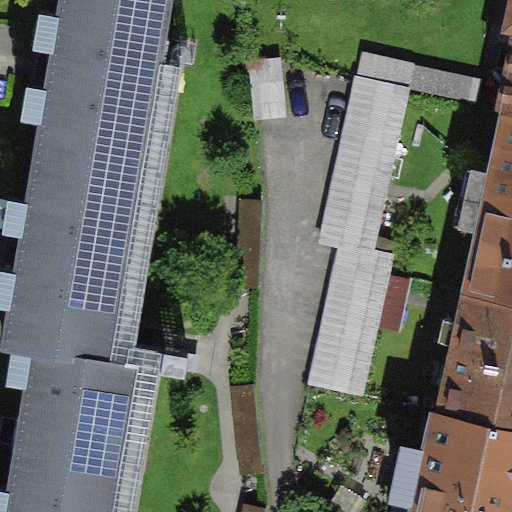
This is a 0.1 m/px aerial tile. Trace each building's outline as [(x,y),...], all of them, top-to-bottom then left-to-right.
[(67,0),(40,163),(140,179),(148,134),(154,132),(159,107),(154,103),(162,61),(167,59),(171,35),(166,31),(170,0),(67,0)] [(511,113),(511,63),(502,111),(508,112),(511,113)] [(412,89),(361,78),(325,242),(342,246),(376,253),(412,89)] [(511,302),(511,113),(508,112),(499,154),(469,293),(511,302)] [(140,179),(40,163),(10,346),(39,350),(111,362),(118,320),(124,319),(129,292),(123,287),(129,251),(135,249),(139,223),(134,218),(140,179)] [(242,284),(266,284),(267,196),(244,195),(242,284)] [(376,253),(342,246),(313,386),(366,397),(396,257),(376,253)] [(511,429),(511,302),(469,293),(462,322),(442,413),(511,429)] [(11,511),(114,511),(115,510),(120,507),(122,486),(119,482),(130,418),(136,415),(139,393),(135,389),(138,367),(111,362),(39,350),(28,421),(24,420),(20,448),(22,448),(11,511)] [(511,511),(511,429),(442,413),(438,413),(417,508),(415,511),(511,511)]
